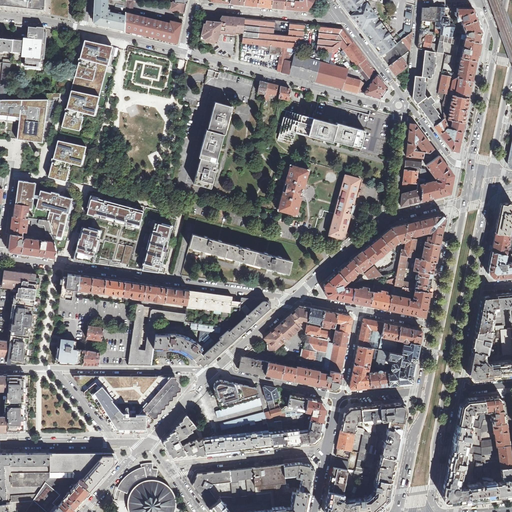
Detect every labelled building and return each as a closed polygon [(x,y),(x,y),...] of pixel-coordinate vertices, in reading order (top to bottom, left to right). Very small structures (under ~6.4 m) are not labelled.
[(44,10),(44,0),(0,0),(0,4),(38,9),(44,10)] [(125,31),(126,0),(123,0),(92,0),(91,18),(94,19),(94,22),(94,24),(95,24),(95,25),(97,25),(106,27),(125,31)] [(132,1),(126,0),(125,31),(178,44),(182,23),(171,20),(170,23),(133,14),(133,12),(134,12),(134,1),(132,1)] [(271,0),(271,7),(285,9),(285,0),(271,0)] [(298,10),(307,11),(312,0),(285,0),(285,9),(298,10)] [(369,3),(366,0),(339,0),(340,1),(347,10),(357,23),(370,41),(381,56),(399,42),(375,11),(374,12),(367,4),(369,3)] [(185,13),(187,3),(174,2),(172,2),(170,10),(185,13)] [(433,32),(435,33),(435,31),(435,28),(437,8),(424,7),(422,7),(421,16),(420,30),(433,32)] [(440,34),(452,37),(454,25),(448,24),(449,20),(446,20),(447,17),(444,17),(445,8),(437,8),(435,28),(442,29),(441,32),(435,31),(435,33),(440,34)] [(457,25),(456,29),(459,27),(463,26),(477,20),(475,12),(473,8),(456,8),(457,15),(457,20),(460,19),(462,24),(460,24),(459,21),(457,22),(457,25)] [(233,34),(236,34),(237,34),(238,33),(242,34),(243,34),(243,32),(245,18),(228,16),(223,16),(222,22),(211,21),(211,22),(206,21),(206,24),(204,24),(202,32),(204,32),(203,38),(207,39),(217,41),(219,33),(233,34)] [(259,45),(288,48),(290,23),(279,21),(259,19),(245,18),(242,43),(259,45)] [(464,39),(480,43),(482,32),(477,20),(463,26),(465,33),(465,35),(464,39)] [(357,92),(358,91),(364,93),(364,94),(372,97),(380,99),(381,97),(382,99),(384,97),(383,96),(385,94),(386,91),(387,92),(388,90),(387,89),(388,87),(378,75),(376,75),(367,88),(364,86),(365,84),(361,80),(347,76),(345,83),(339,81),(343,68),(338,67),(338,66),(336,65),(331,60),(332,52),(341,46),(356,67),(369,79),(370,78),(375,70),(343,28),(310,25),(290,23),(288,48),(294,48),(294,55),(293,62),(290,74),(338,87),(357,92)] [(403,31),(397,35),(401,39),(410,32),(411,26),(404,24),(403,31)] [(11,60),(11,63),(29,64),(41,66),(42,54),(44,55),(45,55),(45,51),(42,51),(44,32),(44,28),(42,28),(35,27),(30,27),(28,26),(27,40),(13,39),(12,52),(11,60)] [(418,48),(425,50),(434,52),(437,52),(438,48),(430,46),(433,32),(420,30),(418,48)] [(399,42),(381,56),(384,60),(389,66),(401,57),(410,50),(412,31),(410,32),(404,37),(401,39),(399,42)] [(438,48),(437,52),(443,54),(444,49),(443,45),(443,42),(458,45),(460,38),(452,37),(440,34),(438,48)] [(12,52),(13,39),(1,38),(1,37),(0,36),(0,52),(4,52),(4,51),(12,52)] [(83,39),(74,77),(92,81),(97,64),(107,66),(112,47),(83,39)] [(461,57),(476,61),(480,43),(464,39),(463,47),(461,54),(461,57)] [(279,72),(282,72),(287,52),(288,48),(259,45),(259,49),(271,50),(270,54),(281,55),(278,71),(279,72)] [(434,126),(442,120),(438,115),(439,114),(432,104),(435,102),(430,96),(427,98),(426,97),(425,98),(423,95),(425,93),(426,81),(424,81),(425,77),(429,77),(428,79),(430,79),(430,78),(431,78),(432,74),(433,74),(434,67),(435,67),(435,63),(436,56),(434,56),(434,52),(425,50),(422,77),(415,76),(412,97),(420,108),(434,126)] [(285,73),(290,74),(293,62),(290,61),(291,55),(289,52),(287,52),(282,72),(285,73)] [(41,66),(29,64),(29,67),(43,68),(44,55),(42,54),(41,66)] [(455,64),(456,56),(445,54),(444,62),(455,64)] [(407,66),(401,57),(389,66),(392,70),(395,75),(407,66)] [(457,78),(472,81),(476,61),(461,57),(460,62),(459,65),(458,64),(458,66),(459,66),(457,78)] [(0,93),(7,94),(11,63),(3,63),(0,62),(0,93)] [(74,77),(71,90),(99,97),(107,66),(97,64),(92,81),(74,77)] [(441,75),(438,92),(445,94),(450,95),(453,95),(469,99),(472,81),(457,78),(452,81),(448,77),(448,76),(441,75)] [(258,92),(265,94),(267,83),(263,82),(260,81),(258,92)] [(268,101),(270,93),(276,95),(278,85),(275,85),(267,83),(265,94),(264,100),(268,101)] [(279,97),(289,100),(291,89),(286,88),(280,86),(279,97)] [(99,97),(71,90),(66,107),(61,127),(79,132),(83,114),(94,117),(99,97)] [(452,120),(464,123),(469,99),(453,95),(451,107),(450,107),(449,109),(450,109),(448,119),(452,120)] [(79,132),(61,127),(58,141),(85,148),(80,167),(70,165),(66,181),(85,185),(104,108),(106,99),(99,97),(94,117),(83,114),(79,132)] [(54,99),(0,99),(0,117),(20,120),(17,139),(42,142),(45,122),(48,122),(54,99)] [(229,113),(231,106),(215,102),(207,129),(206,129),(199,157),(201,157),(194,181),(199,182),(198,183),(208,186),(209,180),(211,181),(212,178),(216,162),(215,161),(218,147),(222,133),(223,134),(229,113)] [(279,140),(292,143),(295,132),(308,135),(313,118),(305,116),(291,112),(286,111),(279,140)] [(330,122),(313,118),(308,135),(332,142),(333,140),(360,148),(365,130),(344,124),(336,122),(336,124),(330,122)] [(452,150),(458,152),(464,123),(452,120),(450,129),(448,128),(445,120),(447,119),(444,119),(444,118),(442,120),(434,126),(452,150)] [(428,140),(415,124),(409,123),(406,156),(423,158),(424,152),(429,153),(434,149),(430,144),(428,140)] [(56,147),(49,176),(66,181),(70,165),(80,167),(85,148),(58,141),(57,145),(56,147)] [(423,160),(431,161),(433,153),(438,154),(434,149),(429,153),(424,152),(423,158),(423,160)] [(439,196),(450,193),(454,175),(447,166),(439,155),(431,161),(425,165),(435,178),(438,179),(437,181),(436,181),(433,182),(433,181),(431,181),(430,180),(429,180),(425,170),(421,169),(420,171),(419,178),(418,183),(417,188),(417,189),(420,190),(421,200),(421,201),(433,197),(434,198),(438,197),(437,196),(439,196)] [(420,171),(421,169),(422,163),(405,161),(404,169),(417,171),(420,171)] [(279,211),(295,215),(296,210),(298,211),(302,196),(300,195),(302,188),(304,189),(308,175),(306,174),(307,169),(293,165),(291,170),(289,170),(279,205),(281,206),(279,211)] [(417,177),(417,171),(404,169),(403,182),(412,183),(415,183),(418,183),(419,178),(417,177)] [(345,175),(328,235),(344,239),(360,179),(345,175)] [(79,200),(40,190),(39,195),(35,194),(35,189),(36,182),(19,180),(17,189),(16,188),(13,216),(20,217),(25,217),(36,219),(49,220),(54,238),(55,242),(56,248),(65,248),(70,225),(73,226),(79,200)] [(410,190),(412,183),(403,182),(402,192),(410,190)] [(420,190),(417,189),(402,193),(400,205),(401,206),(404,205),(411,203),(412,203),(413,203),(418,201),(421,200),(420,190)] [(77,251),(74,260),(99,263),(100,260),(122,263),(125,249),(132,251),(128,267),(163,272),(164,268),(161,268),(162,263),(163,258),(166,259),(171,244),(167,243),(169,239),(170,234),(173,235),(177,219),(172,217),(173,214),(137,204),(136,208),(132,207),(127,206),(128,202),(109,197),(108,201),(103,199),(99,198),(100,194),(92,193),(89,204),(81,237),(80,240),(79,243),(77,251)] [(511,234),(511,203),(511,202),(506,203),(501,204),(498,218),(495,233),(511,234)] [(422,240),(440,244),(442,234),(445,218),(441,214),(421,219),(407,223),(406,223),(404,237),(415,239),(415,237),(414,237),(414,235),(428,232),(431,232),(430,235),(427,234),(425,235),(422,236),(422,237),(421,238),(421,240),(422,240)] [(56,258),(59,258),(56,248),(55,242),(47,241),(44,240),(41,240),(26,238),(24,240),(22,238),(23,238),(23,232),(26,233),(26,232),(27,231),(28,220),(32,221),(31,226),(35,226),(36,219),(25,217),(20,217),(13,216),(8,249),(9,250),(10,252),(56,258)] [(45,237),(54,238),(49,220),(36,219),(35,226),(38,227),(41,228),(44,231),(45,233),(45,237)] [(404,237),(406,223),(392,227),(391,228),(390,228),(389,229),(388,230),(386,231),(381,236),(390,248),(397,242),(397,243),(399,241),(403,240),(404,237)] [(491,251),(510,256),(511,248),(508,248),(508,243),(511,243),(511,234),(495,233),(491,251)] [(272,269),(288,273),(292,261),(193,234),(188,250),(200,253),(201,249),(208,252),(240,260),(272,269)] [(390,248),(381,236),(380,236),(380,237),(379,238),(377,239),(362,251),(372,263),(372,262),(378,257),(381,260),(384,256),(388,252),(386,251),(390,248)] [(416,248),(420,248),(422,240),(421,240),(415,239),(404,237),(403,240),(403,242),(405,243),(404,249),(401,249),(401,252),(400,255),(409,256),(413,257),(415,246),(417,246),(416,248)] [(421,259),(435,261),(436,262),(440,244),(422,240),(420,248),(419,253),(420,254),(422,254),(421,259)] [(372,263),(362,251),(360,253),(352,259),(361,269),(363,271),(372,263)] [(511,256),(510,256),(491,251),(487,271),(494,279),(511,277),(511,256)] [(378,270),(382,276),(386,275),(397,272),(398,266),(399,259),(395,254),(393,256),(394,258),(392,261),(393,263),(388,267),(388,266),(385,269),(384,267),(382,269),(381,268),(378,270)] [(407,268),(409,256),(400,255),(399,259),(398,266),(405,268),(407,268)] [(417,270),(431,273),(433,273),(435,261),(421,259),(415,258),(414,264),(412,263),(411,267),(414,267),(413,269),(417,270)] [(355,275),(361,269),(352,259),(344,266),(338,271),(347,281),(348,282),(352,278),(352,279),(356,276),(355,275)] [(365,274),(369,279),(376,277),(380,276),(382,276),(378,270),(374,266),(365,273),(365,274)] [(405,268),(398,266),(397,272),(394,285),(401,286),(402,281),(405,268)] [(10,303),(40,307),(44,275),(30,273),(15,271),(4,270),(4,273),(1,289),(11,291),(10,303)] [(415,289),(427,291),(431,273),(417,270),(417,274),(415,275),(415,277),(416,278),(415,279),(417,279),(416,284),(415,289)] [(347,281),(338,271),(323,285),(327,297),(351,302),(354,288),(354,289),(352,288),(346,287),(343,288),(343,285),(344,285),(347,281)] [(380,276),(376,277),(374,284),(393,287),(393,285),(394,285),(397,272),(386,275),(387,280),(381,281),(381,280),(379,279),(380,276)] [(78,289),(80,275),(76,274),(73,274),(68,273),(67,276),(63,276),(63,277),(61,293),(71,294),(73,294),(74,289),(78,289)] [(91,291),(93,277),(80,275),(78,289),(91,291)] [(104,293),(106,278),(93,277),(91,291),(104,293)] [(123,295),(125,281),(106,278),(104,293),(123,295)] [(144,298),(146,284),(125,281),(123,295),(130,296),(130,297),(138,298),(144,298)] [(144,298),(165,301),(167,287),(146,284),(144,298)] [(370,306),(373,291),(368,291),(369,287),(363,286),(362,288),(359,287),(359,289),(354,288),(351,302),(370,306)] [(187,304),(189,290),(167,287),(165,301),(165,302),(165,300),(187,304)] [(398,311),(425,317),(428,305),(430,292),(427,291),(415,289),(413,289),(413,290),(415,290),(413,297),(415,298),(415,299),(416,299),(416,301),(409,300),(409,298),(391,294),(391,295),(388,309),(398,311)] [(185,314),(184,321),(233,327),(237,323),(241,302),(235,301),(235,298),(232,297),(232,296),(226,295),(202,292),(189,290),(187,304),(185,314)] [(388,309),(391,295),(386,294),(387,291),(381,290),(380,292),(377,291),(377,292),(373,291),(370,306),(388,309)] [(511,293),(496,295),(498,308),(503,308),(502,307),(509,307),(510,321),(511,321),(511,323),(511,293)] [(475,331),(490,330),(495,309),(498,308),(496,295),(486,296),(481,300),(475,331)] [(241,302),(237,323),(262,300),(241,297),(241,302)] [(269,301),(262,300),(237,323),(233,327),(230,330),(228,329),(219,337),(220,339),(203,354),(196,361),(198,363),(200,361),(203,365),(207,362),(208,363),(219,354),(239,336),(252,324),(271,307),(269,305),(270,304),(269,301)] [(21,364),(32,364),(40,307),(10,303),(7,322),(12,323),(12,326),(11,329),(6,329),(5,335),(0,334),(0,356),(8,357),(7,361),(11,361),(11,364),(21,364)] [(151,310),(146,350),(138,349),(144,307),(143,305),(137,304),(132,344),(131,344),(128,365),(140,365),(152,365),(154,347),(153,347),(155,333),(157,317),(166,318),(177,320),(184,321),(185,314),(153,309),(151,310)] [(307,321),(310,307),(301,305),(284,321),(273,330),(264,338),(269,343),(270,349),(276,349),(284,341),(284,340),(286,337),(288,339),(300,328),(298,327),(301,324),(300,323),(302,321),(302,320),(307,321)] [(307,321),(321,323),(324,310),(310,307),(307,321)] [(330,326),(334,327),(334,326),(335,324),(337,313),(324,310),(321,323),(321,325),(330,327),(330,326)] [(339,330),(349,332),(352,318),(350,316),(337,313),(335,324),(338,324),(338,322),(341,322),(339,330)] [(358,345),(373,348),(376,349),(379,349),(381,336),(384,322),(363,318),(358,345)] [(200,331),(198,343),(201,345),(203,348),(200,350),(203,354),(220,339),(219,337),(228,329),(230,330),(233,327),(184,321),(183,329),(200,331)] [(384,322),(381,336),(398,339),(400,326),(384,322)] [(320,327),(307,324),(305,333),(310,334),(311,335),(313,335),(314,334),(319,335),(320,330),(320,327)] [(87,338),(102,340),(104,327),(88,325),(87,338)] [(410,341),(420,343),(422,330),(400,326),(398,339),(403,340),(403,341),(404,342),(405,342),(406,342),(408,341),(410,341)] [(511,353),(511,328),(504,329),(500,329),(501,338),(502,355),(511,353)] [(325,339),(329,340),(330,332),(328,331),(320,330),(319,335),(318,338),(322,339),(323,336),(325,337),(325,339)] [(333,343),(346,346),(349,332),(339,330),(337,330),(335,330),(333,343)] [(471,351),(485,353),(491,355),(492,349),(488,348),(492,330),(490,330),(475,331),(471,351)] [(186,336),(183,335),(155,333),(153,347),(154,347),(166,348),(174,348),(178,348),(181,349),(184,351),(187,352),(190,355),(196,361),(203,354),(200,350),(203,348),(201,345),(198,343),(194,340),(190,337),(186,336)] [(328,342),(329,340),(325,339),(322,339),(318,338),(306,335),(304,349),(302,349),(300,359),(310,361),(314,362),(317,351),(326,353),(328,342)] [(398,339),(381,336),(379,349),(389,351),(395,353),(398,339)] [(75,349),(76,347),(77,341),(61,338),(59,355),(61,355),(59,364),(83,364),(85,350),(75,349)] [(404,344),(401,354),(417,357),(420,343),(410,341),(410,345),(404,344)] [(330,370),(341,372),(346,346),(333,343),(328,342),(326,353),(323,367),(323,369),(330,370)] [(354,363),(369,366),(373,348),(358,345),(354,363)] [(376,366),(384,367),(384,364),(384,363),(386,358),(388,358),(389,351),(379,349),(376,349),(373,365),(376,365),(376,366)] [(100,352),(85,350),(83,364),(99,364),(100,352)] [(314,362),(313,369),(320,370),(321,367),(323,367),(326,353),(317,351),(314,362)] [(387,372),(389,385),(399,385),(399,383),(411,382),(412,382),(412,381),(413,376),(412,375),(415,362),(416,363),(417,359),(417,357),(401,354),(395,353),(389,351),(388,358),(386,358),(384,363),(389,365),(389,368),(395,370),(394,372),(387,372)] [(473,379),(500,377),(498,363),(488,364),(484,359),(485,353),(471,351),(467,373),(471,376),(473,379)] [(266,374),(268,362),(244,356),(243,362),(242,362),(240,369),(253,372),(266,374)] [(511,361),(498,363),(500,377),(511,375),(511,361)] [(281,378),(284,365),(268,362),(266,374),(272,376),(278,377),(281,378)] [(370,387),(369,374),(365,375),(365,370),(368,370),(369,366),(354,363),(349,387),(351,389),(370,387)] [(294,380),(296,367),(284,365),(281,378),(294,380)] [(320,370),(313,369),(311,368),(297,365),(296,367),(294,380),(317,385),(320,371),(320,370)] [(381,386),(389,385),(387,372),(387,370),(382,371),(382,370),(381,370),(380,369),(378,370),(378,368),(377,368),(377,371),(371,372),(371,368),(371,367),(369,366),(368,370),(370,372),(369,374),(370,387),(374,387),(381,386)] [(327,372),(320,371),(317,385),(333,388),(338,385),(341,372),(330,370),(329,374),(327,374),(327,372)] [(0,390),(7,391),(8,396),(9,396),(9,400),(7,401),(7,405),(7,408),(6,408),(6,412),(7,412),(7,416),(0,415),(0,431),(20,432),(20,429),(23,429),(23,407),(22,407),(22,399),(23,399),(23,378),(20,378),(20,375),(5,375),(0,374),(0,390)] [(180,389),(175,376),(168,376),(74,375),(74,378),(77,382),(79,385),(78,386),(82,390),(108,420),(110,423),(112,421),(112,424),(113,425),(114,427),(116,429),(117,430),(119,431),(121,431),(139,431),(142,431),(144,430),(145,429),(147,427),(148,426),(148,424),(149,423),(149,421),(151,423),(153,421),(168,404),(172,398),(180,389)] [(214,386),(214,388),(218,403),(237,397),(233,384),(232,382),(229,381),(222,380),(221,380),(220,380),(218,380),(217,380),(216,381),(215,382),(215,383),(214,383),(214,385),(214,386)] [(257,388),(232,382),(233,384),(237,397),(259,392),(257,388)] [(270,410),(280,408),(279,404),(275,405),(273,399),(279,397),(276,388),(264,385),(263,387),(270,410)] [(237,397),(218,403),(221,409),(261,398),(259,392),(237,397)] [(287,407),(305,411),(308,398),(292,395),(290,395),(288,405),(287,407)] [(492,423),(506,421),(503,399),(498,395),(484,397),(485,411),(493,411),(493,413),(492,413),(492,415),(491,415),(491,418),(488,419),(487,413),(486,413),(486,412),(485,412),(485,413),(483,421),(482,425),(484,424),(488,424),(492,423)] [(481,428),(482,425),(483,421),(471,419),(472,413),(474,413),(474,411),(484,410),(484,413),(485,413),(485,412),(485,411),(484,397),(468,399),(461,405),(457,419),(457,423),(481,428)] [(217,417),(263,404),(261,398),(221,409),(216,411),(217,417)] [(311,419),(323,422),(326,409),(321,401),(308,398),(305,411),(311,412),(310,419),(311,419)] [(389,419),(404,422),(406,411),(406,410),(400,403),(399,403),(380,405),(381,420),(386,419),(389,418),(389,419)] [(291,419),(297,419),(303,418),(304,415),(305,411),(287,407),(288,405),(284,406),(285,412),(287,420),(291,419)] [(375,420),(381,420),(380,405),(361,407),(362,420),(363,425),(368,431),(370,433),(371,433),(371,432),(370,425),(376,425),(375,420)] [(285,412),(284,406),(280,408),(270,410),(264,412),(266,419),(267,422),(281,421),(279,414),(285,412)] [(363,434),(370,435),(370,433),(368,431),(364,431),(364,430),(363,429),(357,427),(358,423),(357,422),(357,420),(362,420),(361,407),(350,408),(344,414),(341,430),(355,432),(363,434)] [(192,421),(197,417),(191,410),(190,411),(187,414),(192,421)] [(266,419),(264,412),(264,411),(219,424),(222,430),(262,420),(266,419)] [(191,429),(196,426),(192,421),(187,414),(182,420),(174,429),(179,439),(187,436),(186,434),(193,431),(191,429)] [(304,422),(305,418),(303,418),(297,419),(298,422),(298,428),(299,430),(305,430),(304,422)] [(300,443),(314,442),(321,436),(323,422),(311,419),(309,428),(308,429),(305,430),(299,430),(300,443)] [(381,455),(396,458),(397,457),(404,422),(389,419),(386,433),(384,433),(383,440),(384,440),(381,455)] [(273,446),(300,443),(299,430),(298,428),(288,430),(288,428),(282,429),(281,421),(267,422),(267,423),(269,430),(273,446)] [(497,445),(509,444),(506,421),(492,423),(493,430),(493,432),(494,432),(495,434),(495,438),(496,445),(497,445)] [(475,454),(482,455),(482,448),(470,446),(471,440),(470,439),(472,429),(474,430),(474,431),(477,432),(477,435),(481,435),(481,432),(481,428),(457,423),(452,449),(467,453),(475,454)] [(203,439),(203,438),(211,437),(210,434),(213,433),(210,425),(199,430),(201,432),(203,439)] [(172,457),(188,456),(182,445),(179,439),(174,429),(164,441),(167,447),(172,457)] [(273,446),(269,430),(211,437),(203,438),(203,439),(206,454),(216,452),(252,449),(256,448),(273,446)] [(337,448),(351,451),(352,444),(352,443),(355,432),(341,430),(337,448)] [(370,453),(373,453),(377,436),(370,435),(369,439),(368,443),(367,447),(367,450),(366,452),(370,453)] [(206,454),(203,439),(198,441),(197,439),(190,442),(190,441),(182,445),(188,456),(206,454)] [(500,468),(511,466),(511,463),(510,453),(509,444),(497,445),(498,453),(499,461),(500,468)] [(482,448),(482,455),(491,454),(498,453),(497,445),(496,445),(493,446),(489,446),(486,447),(482,448)] [(336,455),(349,458),(351,451),(337,448),(336,455)] [(462,479),(467,453),(452,449),(446,475),(461,478),(462,479)] [(94,453),(50,453),(50,464),(50,473),(50,477),(72,477),(75,477),(79,481),(91,491),(95,487),(118,461),(118,460),(117,460),(113,453),(114,452),(113,452),(94,453)] [(50,464),(50,453),(36,453),(22,453),(11,453),(0,453),(0,502),(7,502),(4,464),(10,464),(10,465),(50,464)] [(474,477),(482,476),(482,470),(482,468),(482,457),(482,455),(475,454),(474,458),(475,458),(474,462),(475,462),(474,469),(474,477)] [(375,478),(392,481),(396,458),(381,455),(380,455),(375,478)] [(333,467),(347,469),(349,461),(335,459),(333,467)] [(485,462),(485,468),(485,469),(490,469),(500,468),(499,461),(485,462)] [(299,488),(310,490),(314,468),(311,467),(311,464),(300,462),(283,464),(285,475),(296,474),(296,476),(301,477),(299,488)] [(118,489),(127,493),(129,490),(131,487),(133,484),(137,482),(140,480),(144,478),(148,477),(152,477),(154,477),(155,476),(156,476),(157,470),(158,470),(158,469),(153,468),(153,463),(149,463),(145,464),(142,465),(142,464),(141,464),(142,468),(137,470),(133,472),(130,474),(127,477),(125,479),(122,483),(120,486),(118,489)] [(291,506),(294,487),(293,487),(289,489),(286,490),(286,484),(285,475),(283,464),(253,467),(256,495),(270,493),(271,500),(272,509),(291,506)] [(497,497),(511,495),(511,468),(511,466),(500,468),(501,475),(502,476),(503,476),(503,479),(504,479),(504,481),(495,482),(497,497)] [(248,496),(256,495),(253,467),(230,470),(231,481),(233,497),(240,496),(238,478),(246,477),(248,496)] [(329,490),(342,493),(347,469),(333,467),(329,490)] [(212,483),(231,481),(230,470),(227,470),(198,473),(196,477),(194,480),(194,481),(194,482),(192,485),(209,507),(218,500),(209,489),(212,483)] [(50,477),(50,473),(13,473),(13,487),(43,486),(46,482),(50,477)] [(450,503),(470,501),(468,485),(463,486),(460,487),(459,485),(461,478),(446,475),(442,495),(444,495),(444,497),(448,502),(450,502),(450,503)] [(46,482),(51,487),(53,484),(67,484),(68,483),(70,483),(70,480),(72,480),(72,477),(50,477),(46,482)] [(367,496),(353,498),(354,511),(374,511),(388,500),(391,484),(392,481),(375,478),(374,484),(375,484),(373,492),(367,496)] [(65,499),(76,509),(91,491),(79,481),(71,490),(72,491),(70,493),(69,492),(63,498),(65,499)] [(51,487),(46,482),(43,486),(38,494),(34,500),(47,511),(53,511),(58,507),(53,503),(58,497),(60,499),(62,496),(51,487)] [(470,501),(497,497),(495,482),(468,485),(470,501)] [(131,494),(126,493),(124,500),(128,503),(129,501),(132,502),(132,504),(132,506),(133,509),(133,511),(170,511),(171,509),(172,506),(172,503),(172,500),(171,497),(170,495),(168,492),(167,490),(164,488),(162,486),(159,485),(155,484),(151,483),(148,484),(145,485),(142,486),(139,488),(137,490),(135,493),(133,496),(131,494)] [(305,511),(306,509),(310,490),(299,488),(294,487),(291,506),(272,509),(272,511),(305,511)] [(325,511),(354,511),(353,498),(345,499),(343,497),(344,494),(342,493),(329,490),(324,511),(325,511)] [(270,493),(256,495),(248,496),(240,496),(233,497),(232,497),(232,502),(234,504),(271,500),(270,493)] [(34,500),(38,494),(12,496),(12,501),(11,501),(11,502),(23,502),(34,501),(34,500)] [(230,511),(220,498),(218,500),(209,507),(212,511),(272,511),(272,509),(246,511),(230,511)] [(53,511),(73,511),(76,509),(65,499),(58,507),(53,511)] [(47,511),(34,500),(34,501),(25,511),(47,511)] [(25,511),(34,501),(23,502),(23,505),(20,505),(21,509),(17,509),(17,511),(25,511)] [(10,511),(10,502),(7,502),(0,502),(0,511),(10,511)]
